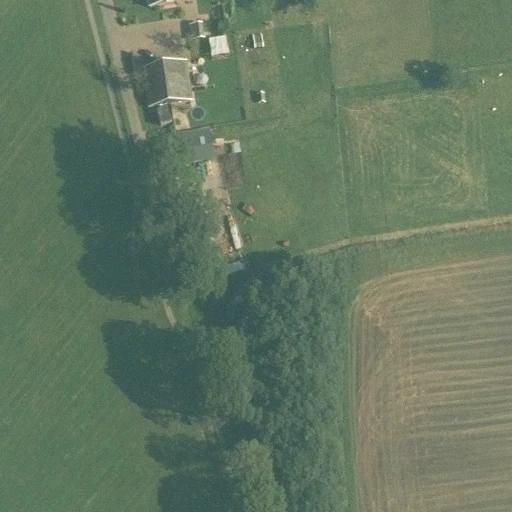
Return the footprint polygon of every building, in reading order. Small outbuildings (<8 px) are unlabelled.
[(147,0),(149,9),(191,3),(190,0),(147,0)] [(141,71),(147,110),(191,102),(186,64),(141,71)] [(156,113),(160,128),(170,125),(166,111),(156,113)] [(161,138),(165,169),(202,164),(215,161),(209,130),(196,133),(161,138)] [(181,219),(197,280),(218,274),(202,213),(181,219)]
